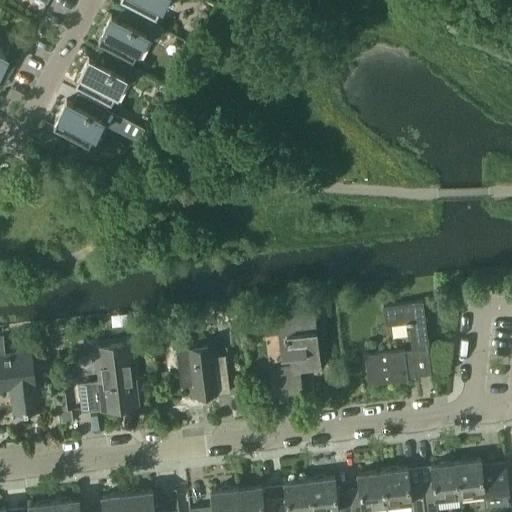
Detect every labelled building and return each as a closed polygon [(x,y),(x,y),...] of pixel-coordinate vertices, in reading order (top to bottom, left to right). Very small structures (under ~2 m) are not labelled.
[(162,6),(164,0),(128,0),(156,15),(160,5),(162,6)] [(139,49),(147,34),(156,39),(162,27),(150,21),(126,8),(121,18),(111,13),(97,38),(133,57),(138,48),(139,49)] [(0,47),(0,64),(11,70),(27,38),(15,32),(6,51),(0,47)] [(75,81),(93,90),(91,93),(102,99),(104,96),(111,99),(116,90),(117,91),(125,77),(133,81),(139,69),(129,63),(104,50),(98,61),(89,55),(80,72),(75,81)] [(106,107),(106,106),(82,93),(76,103),(66,98),(53,123),(88,142),(93,133),(95,134),(102,121),(105,116),(102,114),(106,107)] [(105,116),(102,121),(138,140),(145,127),(106,107),(102,114),(105,116)] [(36,139),(50,147),(56,136),(41,128),(36,139)] [(411,347),(364,352),(368,382),(407,377),(407,375),(431,372),(422,299),(382,304),(385,324),(408,321),(411,347)] [(290,364),(268,367),(271,394),(302,390),(299,367),(321,364),(314,310),(275,314),(280,355),(288,354),(290,364)] [(13,412),(32,410),(42,409),(39,383),(36,383),(32,347),(5,350),(3,334),(0,334),(0,387),(11,387),(13,412)] [(98,379),(79,381),(83,410),(138,403),(131,339),(93,344),(98,379)] [(224,341),(176,346),(182,396),(230,390),(224,341)] [(71,409),(67,409),(64,381),(56,382),(61,421),(72,420),(71,409)] [(49,413),(59,412),(57,395),(47,397),(49,413)] [(506,470),(482,473),(481,456),(456,459),(460,493),(483,490),(484,505),(510,502),(506,470)] [(435,496),(460,493),(456,459),(430,462),(432,479),(421,480),(424,511),(428,511),(437,511),(435,496)] [(382,468),(386,503),(410,500),(411,511),(424,511),(421,480),(409,481),(407,465),(382,468)] [(348,489),(350,511),(363,511),(363,506),(386,503),(382,468),(357,471),(359,488),(348,489)] [(310,476),(313,511),(337,509),(337,511),(350,511),(348,489),(336,490),(334,474),(310,476)] [(274,498),(276,511),(308,511),(313,511),(310,476),(284,480),(286,496),(274,498)] [(237,485),(239,511),(276,511),(274,498),(263,499),(261,482),(237,485)] [(188,508),(188,511),(239,511),(237,485),(211,488),(213,505),(188,508)] [(126,490),(128,511),(178,511),(179,509),(155,511),(152,487),(126,490)] [(92,511),(91,511),(128,511),(126,490),(101,493),(103,510),(92,511)] [(53,499),(54,511),(91,511),(92,511),(86,511),(80,511),(79,496),(53,499)] [(54,511),(53,499),(28,502),(29,511),(54,511)]
